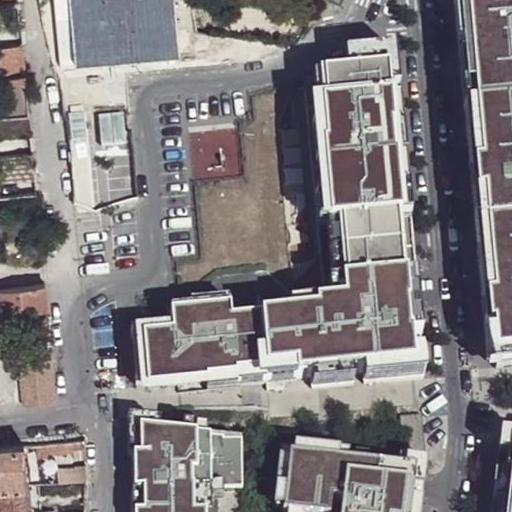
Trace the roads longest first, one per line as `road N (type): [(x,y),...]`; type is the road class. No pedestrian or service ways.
road 1 (residential): [(420,0),(460,446),(452,511)]
road 2 (residential): [(34,0),(67,343),(90,416)]
